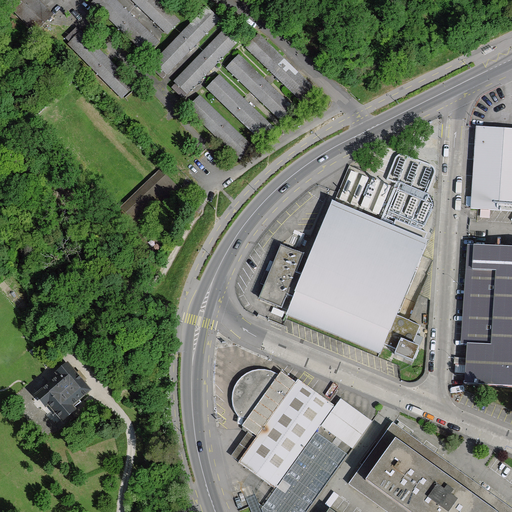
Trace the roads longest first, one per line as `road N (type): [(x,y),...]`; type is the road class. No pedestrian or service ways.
road 1 (tertiary): [(206,293),(240,229),(277,187),(337,145),(461,82)]
road 2 (unclassified): [(437,408),(461,82)]
road 3 (track): [(197,213),(165,269),(134,289),(97,242),(82,206),(0,146)]
road 4 (tertiary): [(437,408),(242,329),(206,293)]
road 5 (tertiary): [(218,511),(191,388),(206,293)]
